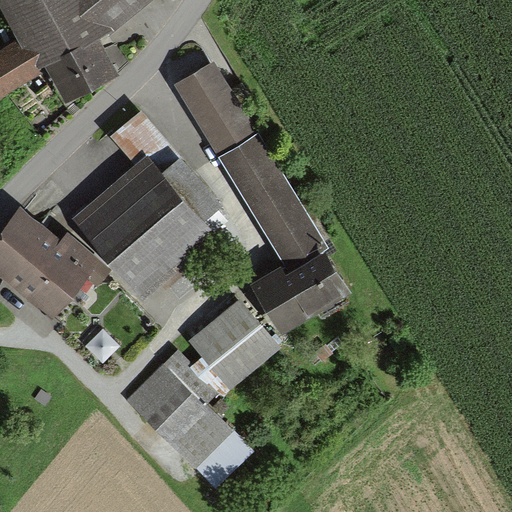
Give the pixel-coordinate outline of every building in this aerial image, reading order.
[(0,92),(47,66),(67,100),(122,68),(101,30),(140,0),(0,0),(20,37),(0,47),(0,92)] [(211,52),(174,75),(290,264),(327,241),(211,52)] [(137,161),(75,213),(142,291),(228,219),(212,200),(219,194),(142,104),(111,131),(137,161)] [(0,224),(0,270),(17,285),(61,231),(22,199),(0,224)] [(68,224),(61,231),(17,285),(50,312),(84,272),(97,282),(113,263),(68,224)] [(283,326),(353,282),(327,241),(290,264),(285,267),(281,259),(253,277),(283,326)] [(282,342),(240,292),(188,337),(202,353),(190,364),(216,391),(220,387),(224,391),(282,342)] [(105,361),(123,344),(107,327),(89,343),(105,361)] [(215,483),(255,443),(209,398),(216,391),(190,364),(177,351),(130,398),(215,483)]
